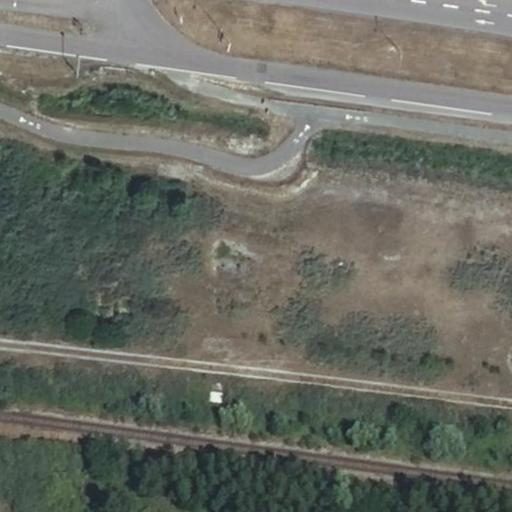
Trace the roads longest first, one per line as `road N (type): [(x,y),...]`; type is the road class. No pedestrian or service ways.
road 1 (track): [(511,407),(0,342)]
road 2 (tertiary): [(142,54),(511,106)]
road 3 (tertiary): [(511,21),(363,3)]
road 4 (tertiary): [(0,33),(142,54)]
